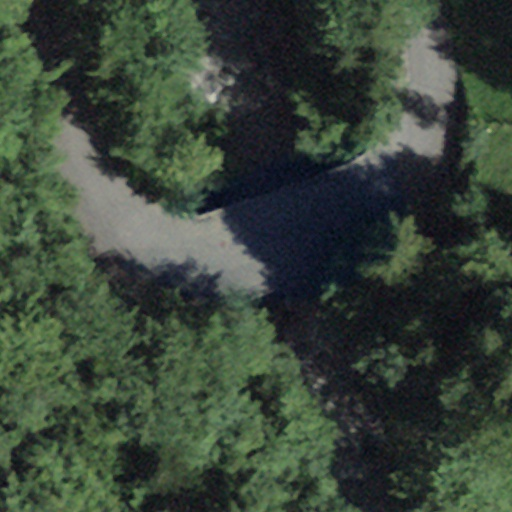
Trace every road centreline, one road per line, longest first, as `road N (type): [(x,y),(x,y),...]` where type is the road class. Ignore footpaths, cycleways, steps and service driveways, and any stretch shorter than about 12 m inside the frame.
road 1 (residential): [(34,0),(91,200),(174,243),(389,194),(432,171),(434,30),(423,0)]
road 2 (track): [(389,194),(511,382)]
